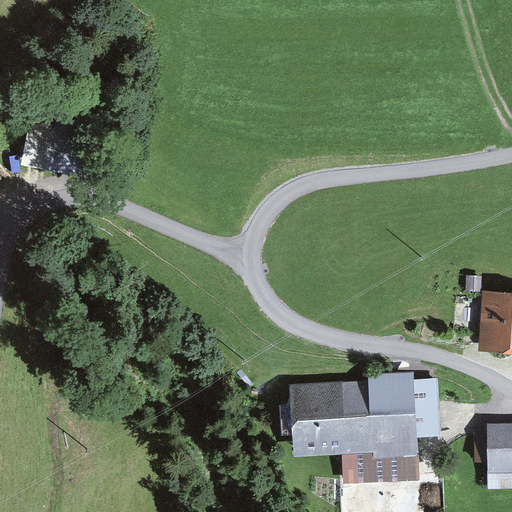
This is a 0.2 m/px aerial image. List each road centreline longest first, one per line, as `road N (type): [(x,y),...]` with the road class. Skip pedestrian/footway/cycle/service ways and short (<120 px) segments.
road 1 (unclassified): [(511,388),(470,368),(299,323),(266,295),(252,254)]
road 2 (unclassified): [(252,254),(267,213),(304,183),(511,156)]
road 3 (unclassified): [(0,257),(27,210),(68,195),(115,203),(252,254)]
